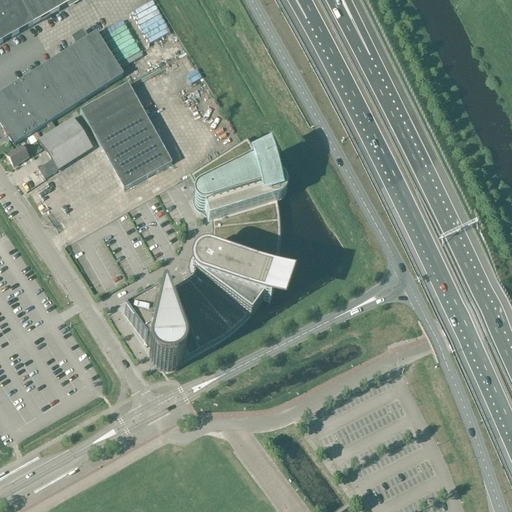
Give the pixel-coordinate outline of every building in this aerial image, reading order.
[(0,0),(0,45),(38,23),(31,9),(25,0),(0,0)] [(25,0),(31,9),(38,23),(77,2),(76,0),(25,0)] [(95,35),(68,53),(0,95),(0,125),(14,147),(122,78),(95,35)] [(131,76),(119,57),(113,60),(125,80),(131,76)] [(123,193),(171,166),(127,87),(80,113),(123,193)] [(58,173),(92,151),(72,120),(55,131),(50,134),(40,141),(38,142),(51,162),(37,171),(44,182),(58,173)] [(52,125),(47,128),(50,134),(55,131),(52,125)] [(36,135),(32,138),(36,143),(38,142),(40,141),(37,136),(36,136),(36,135)] [(191,178),(201,195),(202,195),(202,196),(211,191),(262,166),(248,142),(191,178)] [(6,158),(13,169),(28,160),(21,149),(6,158)] [(202,196),(202,195),(201,195),(198,197),(197,198),(195,202),(195,205),(196,209),(198,211),(201,213),(202,213),(206,213),(209,212),(210,216),(211,220),(212,224),(276,205),(276,204),(273,193),(269,181),(264,170),(262,166),(211,191),(202,196)] [(212,245),(209,255),(221,259),(271,276),(275,262),(278,248),(279,233),(279,219),(276,204),(276,205),(212,224),(213,234),(212,245)] [(198,280),(204,284),(248,316),(257,304),(265,290),(271,276),(221,259),(209,255),(208,255),(206,255),(201,256),(197,258),(194,262),(192,260),(190,263),(190,265),(189,268),(193,268),(193,270),(193,272),(194,275),(195,276),(196,278),(198,280)] [(186,283),(175,289),(183,304),(171,310),(183,350),(203,339),(208,348),(223,339),(236,329),(248,316),(204,284),(198,280),(196,278),(195,276),(192,279),(189,281),(186,283)] [(165,373),(208,348),(203,339),(183,350),(171,310),(183,304),(175,289),(158,299),(159,300),(160,299),(162,300),(161,305),(157,308),(153,302),(124,318),(154,358),(155,357),(154,357),(155,354),(160,355),(163,359),(157,363),(165,373)]
